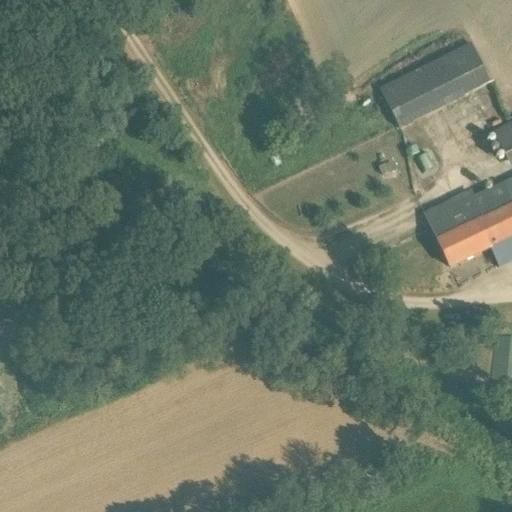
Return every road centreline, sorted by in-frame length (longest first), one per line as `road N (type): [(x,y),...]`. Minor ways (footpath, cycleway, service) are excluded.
road 1 (track): [(511,302),(387,302),(328,273),(231,192)]
road 2 (unclassified): [(231,192),(80,0)]
